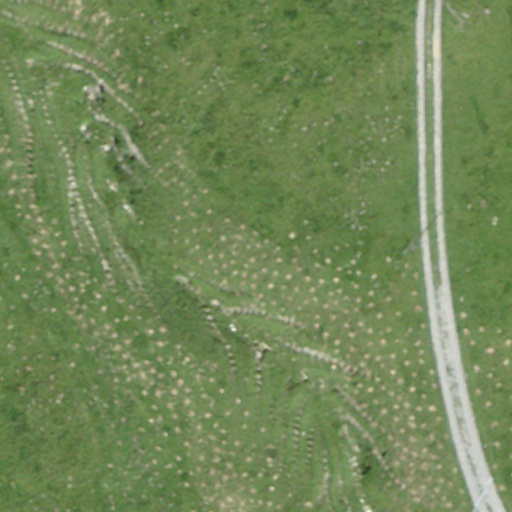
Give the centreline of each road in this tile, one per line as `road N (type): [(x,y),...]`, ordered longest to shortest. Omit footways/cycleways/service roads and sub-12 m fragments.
road 1 (track): [(94,0),(148,57),(233,208),(266,241),(398,267),(457,333)]
road 2 (track): [(438,0),(427,77),(470,458),(491,511)]
